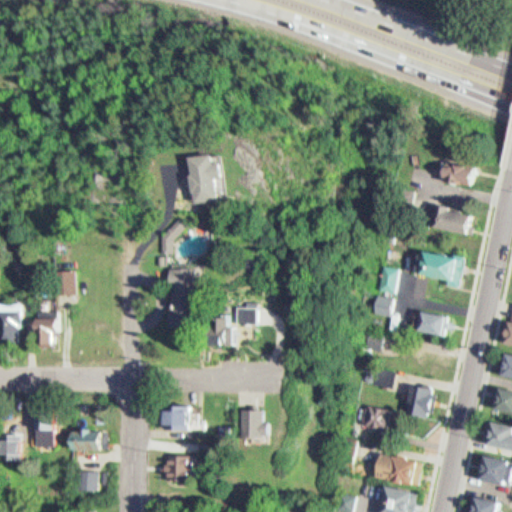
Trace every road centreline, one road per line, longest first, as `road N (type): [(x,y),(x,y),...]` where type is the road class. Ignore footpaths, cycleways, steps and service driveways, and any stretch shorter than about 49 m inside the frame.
road 1 (tertiary): [(442,511),(511,192)]
road 2 (residential): [(275,376),(0,375)]
road 3 (residential): [(135,511),(138,242)]
road 4 (trunk): [(234,0),(483,90)]
road 5 (trunk): [(511,72),(334,0)]
